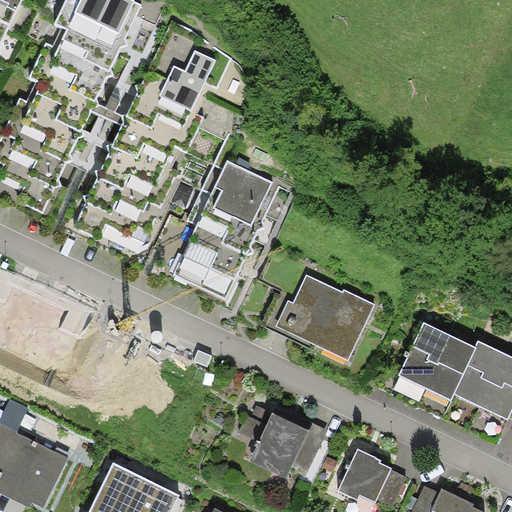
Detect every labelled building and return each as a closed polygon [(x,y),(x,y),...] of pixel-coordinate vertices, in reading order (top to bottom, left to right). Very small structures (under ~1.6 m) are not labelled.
[(0,0),(0,48),(22,0),(0,0)] [(137,14),(141,6),(127,0),(65,0),(53,28),(61,32),(53,49),(47,47),(31,81),(38,84),(28,106),(22,103),(0,148),(0,161),(7,165),(1,176),(24,187),(17,202),(44,215),(56,190),(61,188),(59,183),(67,166),(72,164),(71,159),(79,141),(84,140),(83,133),(93,111),(99,109),(96,103),(107,80),(113,78),(111,72),(121,50),(127,48),(125,42),(137,14)] [(190,30),(174,22),(155,62),(143,87),(136,89),(138,96),(129,117),(121,119),(124,129),(115,148),(108,150),(110,157),(103,172),(96,174),(98,182),(92,197),(84,200),(87,206),(76,230),(100,242),(107,226),(143,243),(154,219),(161,222),(193,156),(189,154),(206,119),(193,113),(206,85),(218,91),(232,61),(190,30)] [(262,225),(279,188),(227,163),(173,276),(227,301),(248,257),(253,255),(251,250),(259,232),(264,230),(262,225)] [(342,292),(309,276),(295,304),(289,301),(276,328),(349,364),(378,305),(344,289),(342,292)] [(5,350),(52,373),(80,316),(54,304),(52,308),(31,297),(29,302),(6,291),(0,303),(0,335),(10,341),(5,350)] [(444,335),(425,326),(392,394),(443,420),(476,350),(457,341),(444,335)] [(498,352),(479,344),(476,350),(443,420),(497,446),(511,414),(511,359),(498,352)] [(259,442),(250,462),(285,479),(293,462),(307,469),(326,432),(312,425),(308,433),(295,427),(273,416),(267,427),(247,417),(240,432),(259,442)] [(44,511),(71,462),(0,425),(0,496),(30,511),(33,506),(44,511)] [(359,451),(338,493),(374,510),(379,500),(394,508),(408,479),(379,465),(381,462),(359,451)] [(180,499),(112,466),(90,511),(173,511),(175,510),(180,499)] [(440,494),(425,487),(412,511),(479,511),(473,509),(475,506),(442,490),(440,494)]
